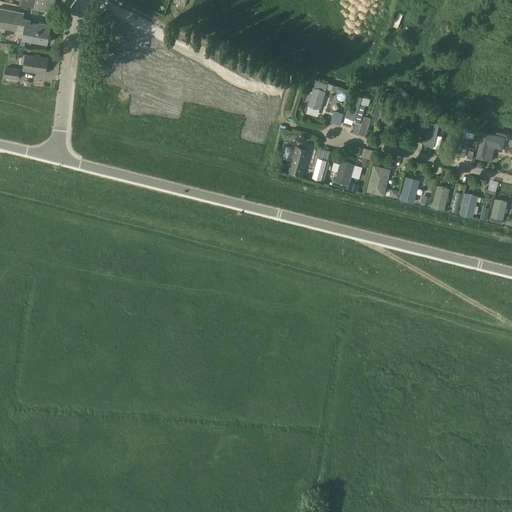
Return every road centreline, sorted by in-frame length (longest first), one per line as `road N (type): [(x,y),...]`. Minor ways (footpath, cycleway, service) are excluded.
road 1 (unclassified): [(511,273),(56,158)]
road 2 (residential): [(56,158),(72,0)]
road 3 (track): [(502,319),(379,248),(379,240)]
road 4 (unknown): [(143,63),(262,91)]
